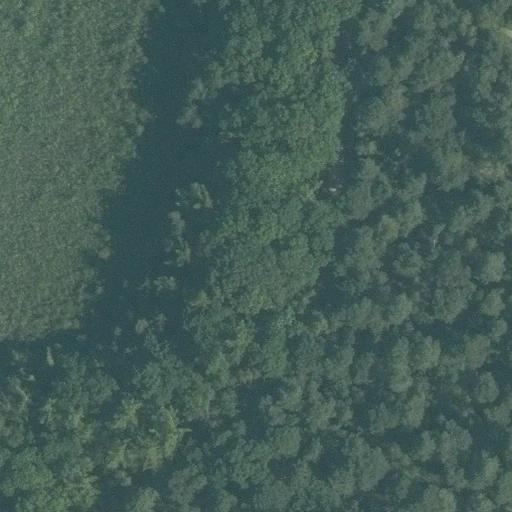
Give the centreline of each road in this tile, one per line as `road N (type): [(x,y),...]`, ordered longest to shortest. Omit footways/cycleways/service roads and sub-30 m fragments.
road 1 (track): [(322,315),(349,0)]
road 2 (track): [(112,511),(143,490),(199,472),(232,445),(285,382),(322,315)]
